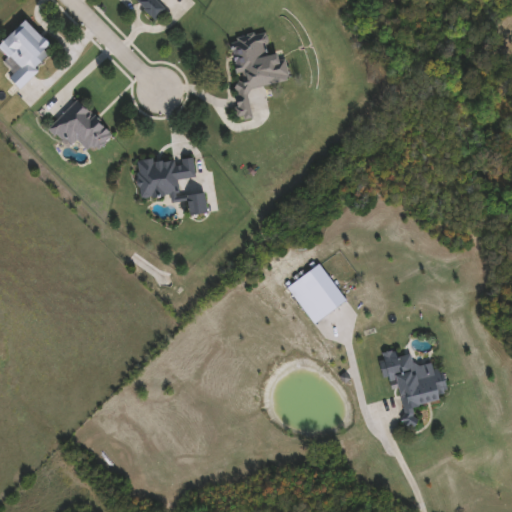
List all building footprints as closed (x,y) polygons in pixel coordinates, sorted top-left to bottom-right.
[(143,9),(139,0),(157,0),(164,7),(166,13),(157,22),(143,9)] [(0,49),(0,47),(27,21),(57,52),(18,88),(10,79),(14,75),(5,65),(10,61),(0,49)] [(254,120),(245,122),(231,42),(266,36),(270,57),(284,55),(289,84),(249,91),(254,120)] [(77,142),(71,149),(49,130),(75,101),(113,134),(94,156),(77,142)] [(140,200),(138,162),(196,159),(198,195),(207,194),(208,216),(190,217),(190,202),(172,204),(172,198),(140,200)] [(398,379),(386,382),(381,356),(412,351),(415,366),(434,362),(438,383),(447,382),(449,392),(441,393),(443,402),(415,407),(419,427),(407,429),(398,379)]
